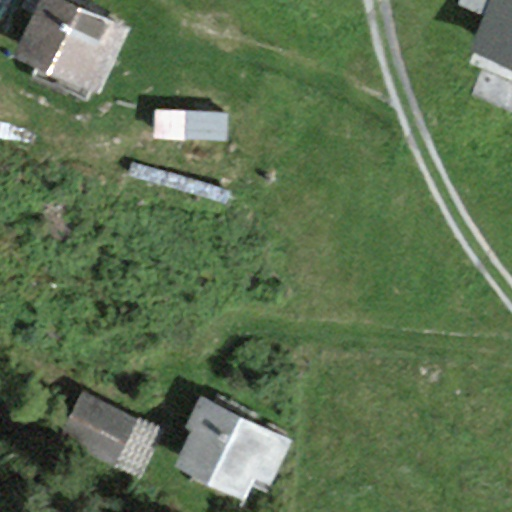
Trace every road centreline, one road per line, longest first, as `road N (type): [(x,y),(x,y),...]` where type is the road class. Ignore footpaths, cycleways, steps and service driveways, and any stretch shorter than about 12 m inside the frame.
road 1 (track): [(368,0),(422,165),(511,301)]
road 2 (track): [(220,349),(266,325),(511,348)]
